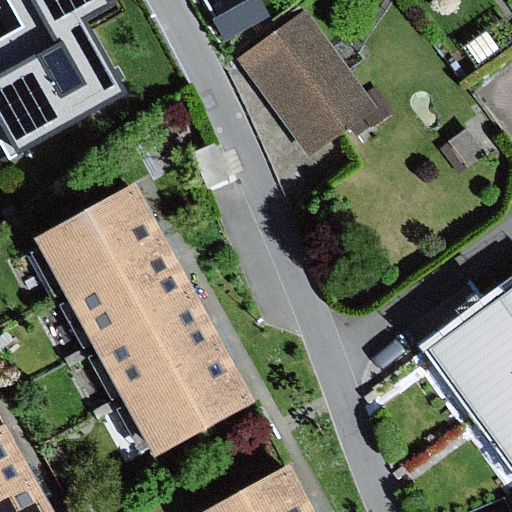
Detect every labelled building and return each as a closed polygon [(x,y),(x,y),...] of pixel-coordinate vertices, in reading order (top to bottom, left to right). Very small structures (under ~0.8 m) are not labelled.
[(306,17),(237,64),(305,164),(374,118),(306,17)] [(212,148),(189,158),(204,192),(227,182),(212,148)] [(128,194),(26,251),(59,308),(160,251),(128,194)] [(187,299),(160,251),(59,308),(87,356),(187,299)] [(511,291),(422,356),(471,423),(511,393),(511,291)] [(217,352),(187,299),(87,356),(117,409),(217,352)] [(251,411),(217,352),(117,409),(149,466),(251,411)] [(511,393),(471,423),(511,480),(511,393)] [(0,505),(28,490),(0,440),(0,505)] [(304,511),(283,474),(215,511),(304,511)] [(0,511),(40,511),(28,490),(0,505),(0,511)]
